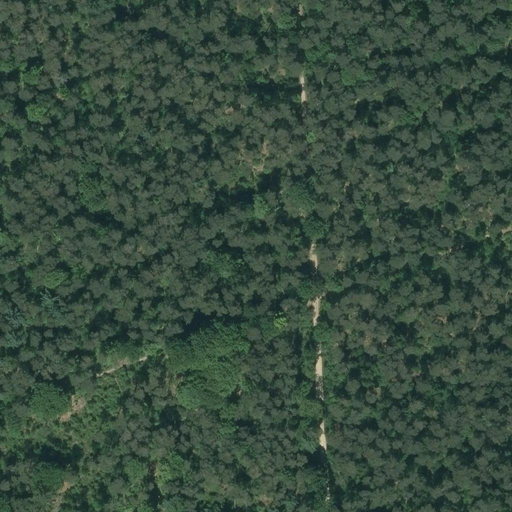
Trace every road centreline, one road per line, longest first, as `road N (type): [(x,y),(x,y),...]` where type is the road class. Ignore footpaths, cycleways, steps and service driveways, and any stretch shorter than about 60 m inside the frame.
road 1 (track): [(327,511),(296,0)]
road 2 (track): [(316,299),(511,229)]
